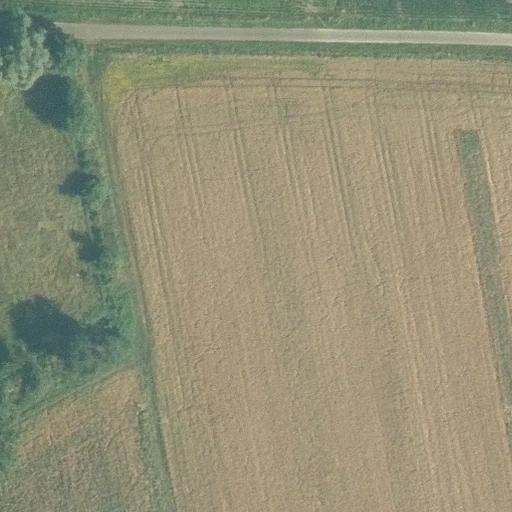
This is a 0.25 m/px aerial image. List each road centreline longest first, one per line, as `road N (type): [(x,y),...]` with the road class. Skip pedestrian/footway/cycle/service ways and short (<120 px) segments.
road 1 (unclassified): [(511,44),(0,25)]
road 2 (track): [(175,511),(126,229),(79,32)]
